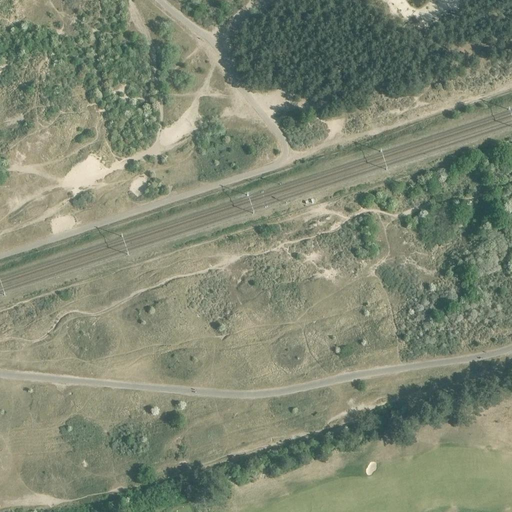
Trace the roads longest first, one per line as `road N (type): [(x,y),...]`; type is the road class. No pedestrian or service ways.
road 1 (unknown): [(0,342),(43,341),(64,315),(97,313),(234,255),(336,230),(367,209),(396,219),(511,186)]
road 2 (unknown): [(129,0),(162,124),(146,150),(0,235)]
